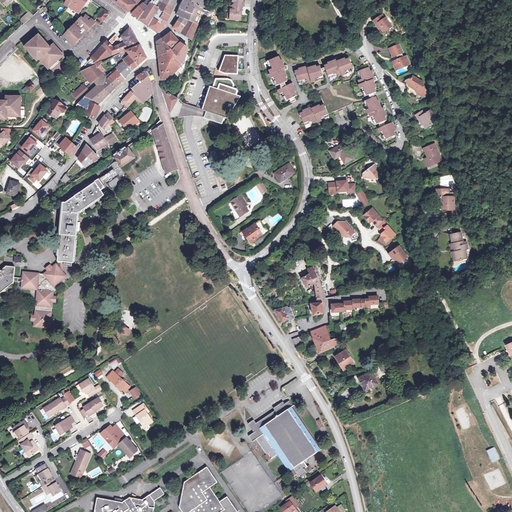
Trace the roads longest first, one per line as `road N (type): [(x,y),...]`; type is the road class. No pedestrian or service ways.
road 1 (tertiary): [(360,511),(329,415),(236,271)]
road 2 (residential): [(0,218),(28,205),(63,172),(142,68)]
road 3 (residential): [(390,152),(401,141),(392,100),(336,0)]
road 4 (tertiary): [(236,271),(299,215),(308,182),(299,147)]
road 5 (residential): [(188,131),(212,45),(252,38)]
